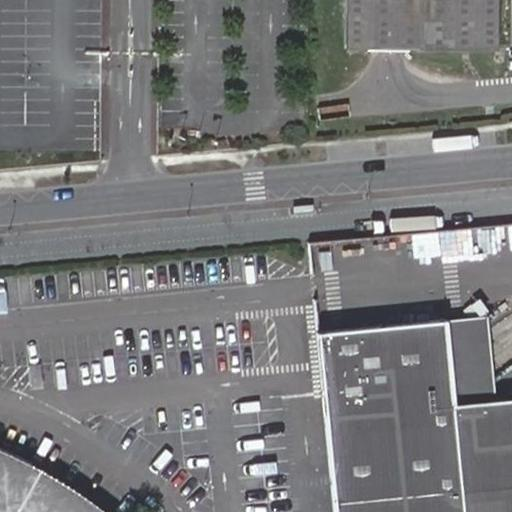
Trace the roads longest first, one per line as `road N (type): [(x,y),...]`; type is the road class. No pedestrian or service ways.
road 1 (tertiary): [(511,162),(136,196)]
road 2 (unknown): [(265,0),(257,103),(231,117),(212,114),(198,105),(190,67)]
road 3 (unclassified): [(136,196),(134,0)]
road 4 (tertiary): [(136,196),(0,208)]
road 5 (unknown): [(511,68),(404,78),(380,67)]
